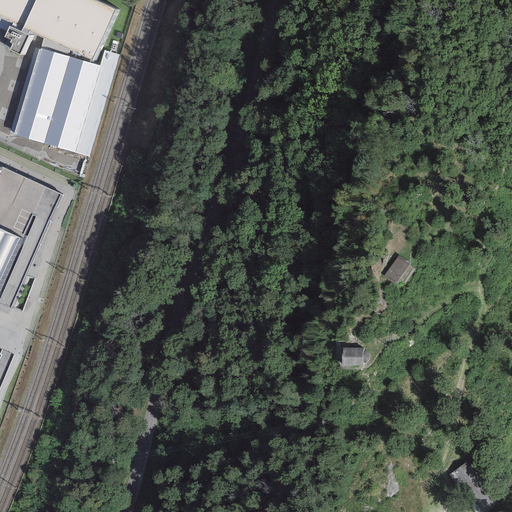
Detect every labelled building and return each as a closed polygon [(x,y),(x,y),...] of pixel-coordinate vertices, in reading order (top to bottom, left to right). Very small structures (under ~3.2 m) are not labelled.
[(94,0),(0,0),(0,17),(13,23),(29,31),(44,38),(69,49),(91,60),(115,9),(94,0)] [(11,28),(13,23),(0,17),(0,28),(7,31),(9,27),(11,28)] [(27,35),(29,31),(13,23),(11,28),(9,27),(7,31),(4,37),(11,40),(10,42),(13,43),(10,51),(20,56),(29,36),(27,35)] [(67,57),(69,49),(44,38),(40,49),(67,57)] [(119,55),(104,50),(100,66),(67,57),(40,49),(36,47),(10,133),(90,157),(119,55)] [(0,167),(0,295),(2,296),(0,299),(0,303),(10,308),(63,195),(0,167)] [(400,256),(385,276),(396,285),(411,264),(400,256)] [(366,348),(348,348),(347,365),(365,365),(366,348)] [(470,460),(450,475),(476,511),(488,511),(501,503),(470,460)]
